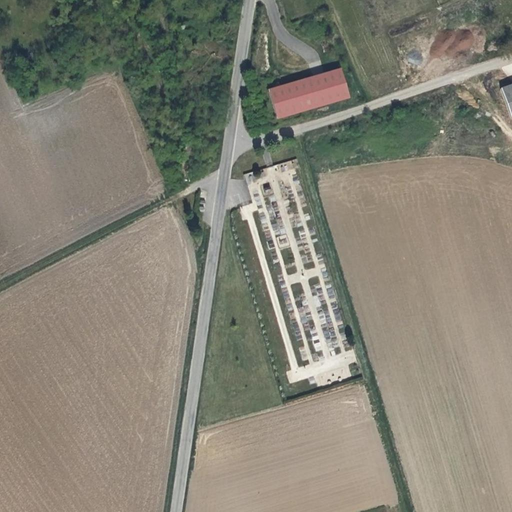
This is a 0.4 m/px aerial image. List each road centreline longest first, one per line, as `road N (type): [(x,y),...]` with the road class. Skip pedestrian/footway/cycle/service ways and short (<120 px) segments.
road 1 (tertiary): [(176,511),(247,0)]
road 2 (track): [(295,129),(409,511)]
road 3 (track): [(0,289),(223,171)]
road 4 (track): [(295,129),(511,58)]
